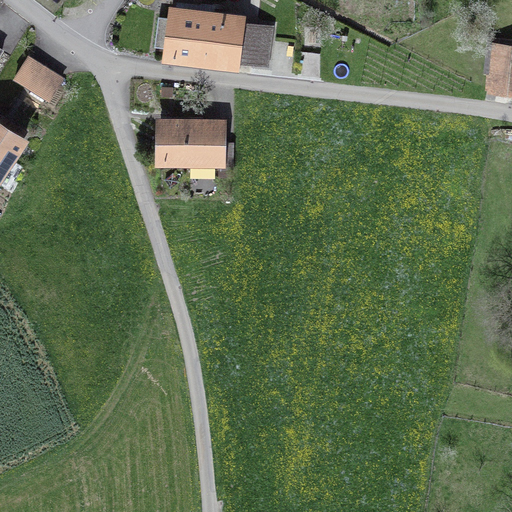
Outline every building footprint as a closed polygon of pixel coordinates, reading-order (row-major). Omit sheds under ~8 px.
[(171,52),(231,60),(235,22),(176,14),(175,20),(160,17),(156,45),(172,47),(171,52)] [(271,27),(235,22),(231,60),(266,64),(271,27)] [(489,73),(488,88),(511,90),(511,44),(487,42),(484,73),(489,73)] [(14,78),(48,100),(62,78),(28,56),(14,78)] [(218,168),(233,168),(233,142),(219,142),(219,123),(163,122),(162,159),(218,161),(218,168)] [(0,175),(24,138),(0,123),(0,175)]
